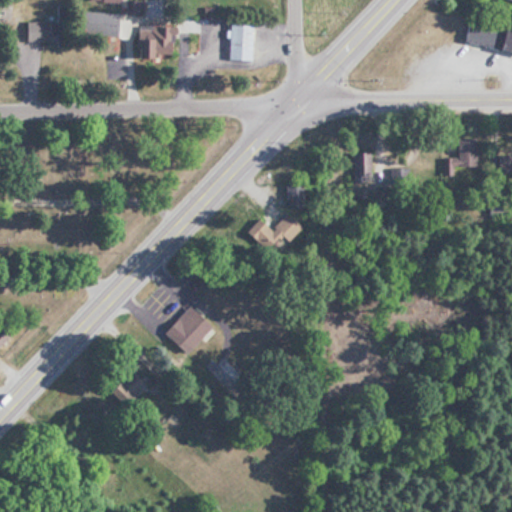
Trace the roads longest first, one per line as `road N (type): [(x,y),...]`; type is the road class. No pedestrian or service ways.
road 1 (primary): [(0,417),(397,0)]
road 2 (tertiary): [(0,112),(511,103)]
